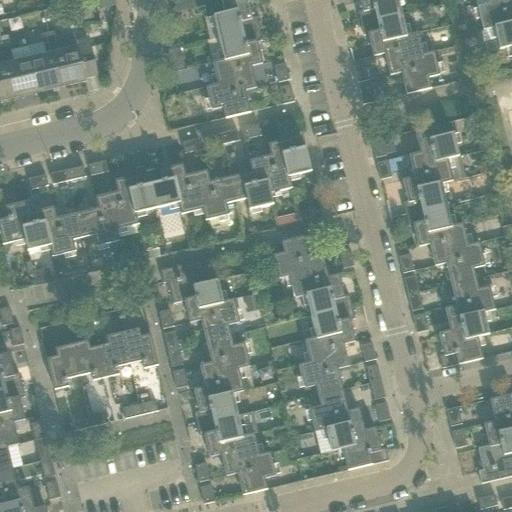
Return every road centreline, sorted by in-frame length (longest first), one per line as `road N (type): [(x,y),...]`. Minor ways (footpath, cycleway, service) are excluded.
road 1 (residential): [(408,396),(314,0)]
road 2 (tertiary): [(0,150),(102,126),(127,105),(151,0)]
road 3 (residential): [(263,511),(397,480),(414,461),(418,436),(408,396)]
